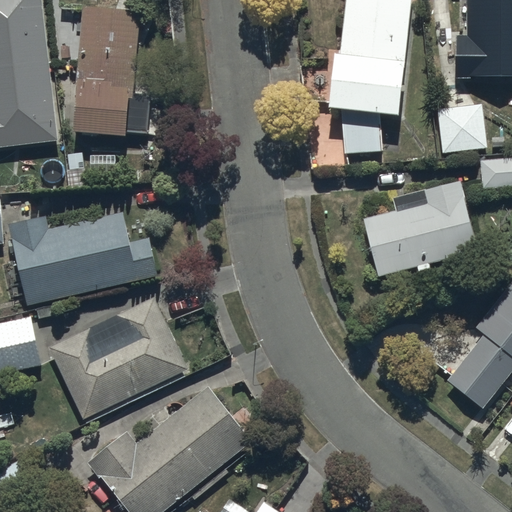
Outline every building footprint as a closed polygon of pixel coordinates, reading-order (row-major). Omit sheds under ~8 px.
[(0,0),(0,156),(60,150),(41,0),(0,0)] [(400,130),(413,0),(346,0),(340,68),(335,67),(330,123),(342,123),(345,162),(384,159),(381,128),(400,130)] [(469,82),(469,85),(511,85),(511,0),(467,0),(467,43),(456,43),(456,82),(469,82)] [(128,147),(128,140),(147,142),(148,136),(151,102),(135,101),(141,17),(84,14),(76,144),(128,147)] [(483,111),(438,115),(442,159),(488,155),(483,111)] [(85,192),(83,158),(69,159),(70,176),(66,176),(67,193),(85,192)] [(115,159),(89,160),(90,178),(116,177),(115,159)] [(511,160),(482,160),(482,195),(511,194),(511,160)] [(395,218),(364,226),(379,285),(419,274),(420,278),(431,275),(430,271),(478,259),(459,187),(392,204),(395,218)] [(46,223),(10,232),(28,314),(157,284),(148,246),(129,251),(121,218),(48,235),(46,223)] [(511,285),(474,335),(482,342),(447,388),(485,416),(511,380),(511,285)] [(85,426),(186,375),(153,303),(48,354),(85,426)] [(0,382),(43,373),(31,323),(0,330),(0,382)] [(224,474),(252,448),(205,393),(136,452),(124,437),(77,481),(100,508),(111,498),(123,511),(172,511),(191,497),(200,506),(229,479),(224,474)] [(21,511),(42,500),(22,465),(0,477),(0,511),(21,511)]
